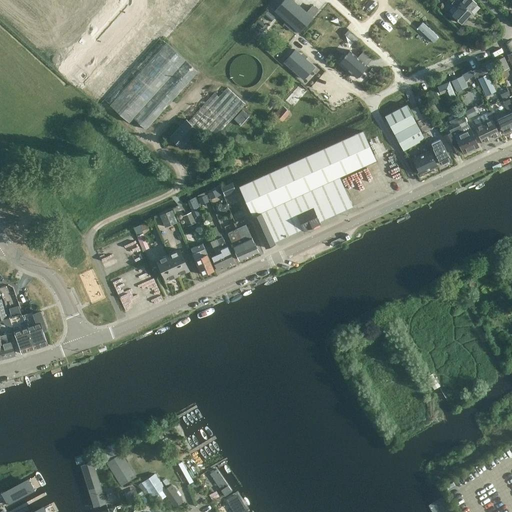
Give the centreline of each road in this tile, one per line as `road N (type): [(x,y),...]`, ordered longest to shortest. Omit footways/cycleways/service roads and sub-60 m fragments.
road 1 (unclassified): [(82,345),(422,192)]
road 2 (residential): [(422,192),(373,102),(511,37)]
road 3 (unclassified): [(82,345),(53,279),(6,244)]
